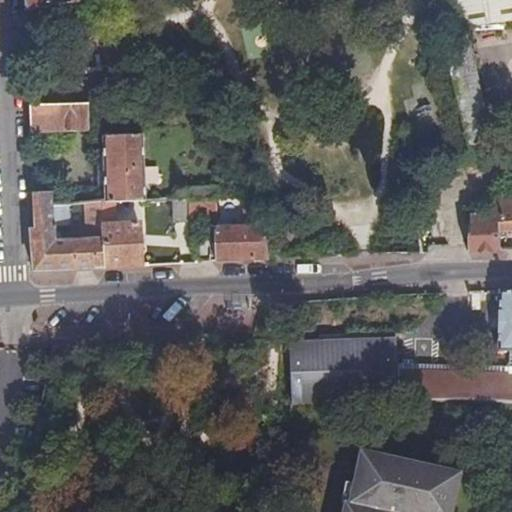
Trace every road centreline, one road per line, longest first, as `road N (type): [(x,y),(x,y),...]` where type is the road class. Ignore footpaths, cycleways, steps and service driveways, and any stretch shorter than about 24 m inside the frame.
road 1 (tertiary): [(12,299),(511,273)]
road 2 (residential): [(0,0),(12,299)]
road 3 (unknown): [(453,275),(460,195),(511,157)]
